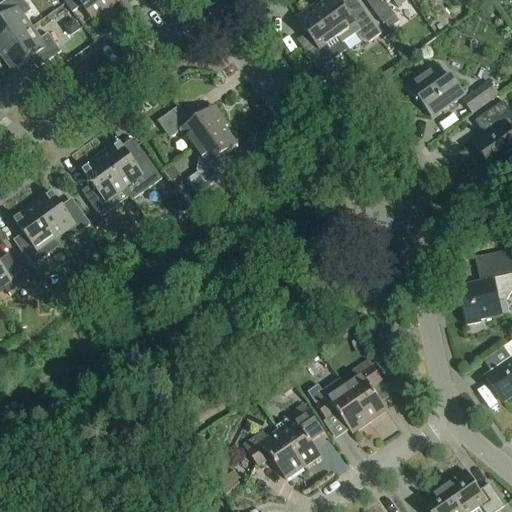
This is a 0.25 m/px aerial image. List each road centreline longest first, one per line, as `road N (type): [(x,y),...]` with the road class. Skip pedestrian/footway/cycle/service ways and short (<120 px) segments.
road 1 (unclassified): [(208,11),(342,194),(401,235),(444,421)]
road 2 (unclassified): [(17,149),(208,11)]
road 3 (residential): [(317,511),(444,421)]
